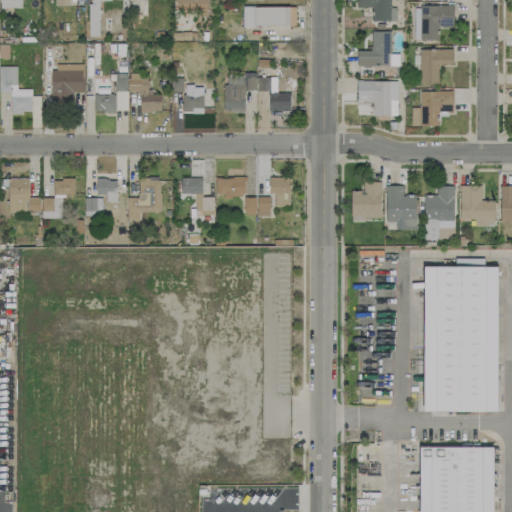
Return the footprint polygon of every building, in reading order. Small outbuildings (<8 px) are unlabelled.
[(89,0),(89,18),(98,19),(98,0),(89,0)] [(207,10),(207,0),(175,0),(176,9),(207,10)] [(371,20),(395,21),(395,7),(390,7),(389,0),(356,0),(356,7),(372,7),(371,20)] [(452,26),(453,5),(419,4),(419,40),(438,40),(438,26),(452,26)] [(295,7),(243,6),(242,25),(295,26),(295,7)] [(389,31),(371,31),(371,50),(356,50),(356,66),(390,65),(389,31)] [(452,48),(418,49),(419,84),(438,84),(437,64),(452,64),(452,48)] [(16,66),(0,65),(0,91),(10,92),(9,112),(30,113),(30,89),(16,89),(16,66)] [(83,69),(50,70),(50,104),(72,103),(72,92),(83,91),(83,69)] [(93,94),(94,112),(127,111),(126,86),(126,73),(120,73),(120,81),(114,81),(115,93),(93,94)] [(160,92),(147,92),(147,77),(138,77),(138,73),(128,73),(128,91),(139,92),(139,111),(160,111),(160,92)] [(269,76),(256,77),(256,73),(226,74),(226,84),(222,84),(223,112),(244,111),(244,91),(269,91),(269,76)] [(396,81),(356,80),(356,101),(371,101),(371,115),(396,115),(396,81)] [(202,112),(202,85),(183,85),(183,112),(202,112)] [(419,91),(419,107),(411,107),(410,125),(437,126),(437,114),(452,114),(452,91),(419,91)] [(289,93),(268,93),(268,111),(289,111),(289,93)] [(215,176),(215,195),(243,196),(244,177),(215,176)] [(127,197),(127,220),(139,220),(139,211),(159,211),(159,177),(138,177),(138,197),(127,197)] [(288,206),(289,177),(268,177),(268,193),(273,193),(273,206),(288,206)] [(28,198),(28,178),(7,178),(8,211),(41,210),(41,218),(62,217),(61,195),(74,195),(73,179),(52,179),(53,197),(28,198)] [(115,201),(116,179),(95,178),(95,193),(105,194),(105,201),(115,201)] [(201,178),(180,178),(180,193),(194,193),(194,213),(212,213),(212,196),(201,196),(201,178)] [(379,220),(380,182),(363,181),(363,191),(350,191),(350,219),(379,220)] [(384,221),(401,221),(401,226),(415,226),(415,196),(402,196),(402,186),(385,185),(384,221)] [(493,226),(493,200),(480,200),(480,185),(459,185),(459,218),(474,218),(474,226),(493,226)] [(453,186),(436,186),(436,195),(425,195),(424,239),(437,239),(437,227),(452,228),(453,186)] [(269,197),(243,196),(243,215),(269,215),(269,197)] [(101,198),(84,197),(83,215),(101,215),(101,198)] [(423,266),(423,411),(496,411),(496,266),(483,266),(483,260),(473,260),(473,266),(423,266)] [(492,511),(492,446),(418,447),(419,511),(492,511)]
